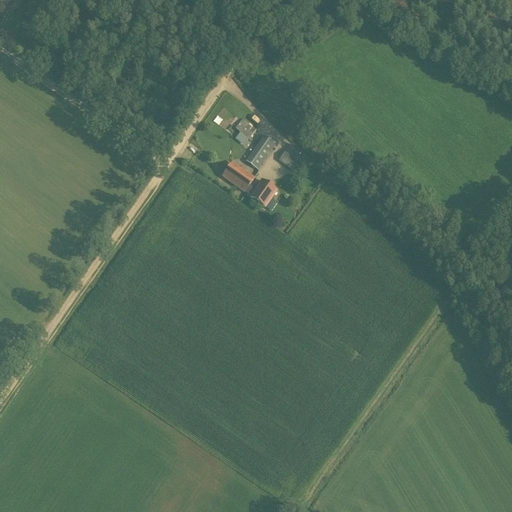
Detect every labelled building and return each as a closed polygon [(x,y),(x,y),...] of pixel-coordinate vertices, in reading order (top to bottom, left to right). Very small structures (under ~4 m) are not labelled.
[(32,33),(34,26),(27,24),(25,32),(32,33)] [(242,120),(235,129),(249,140),(256,131),(242,120)] [(245,162),(257,170),(275,145),(264,136),(245,162)] [(278,161),(297,174),(306,162),(287,149),(278,161)] [(244,192),(249,186),(253,179),(232,164),(223,176),(244,192)] [(249,186),(244,192),(251,196),(250,197),(265,208),(277,191),(262,180),(255,190),(249,186)]
